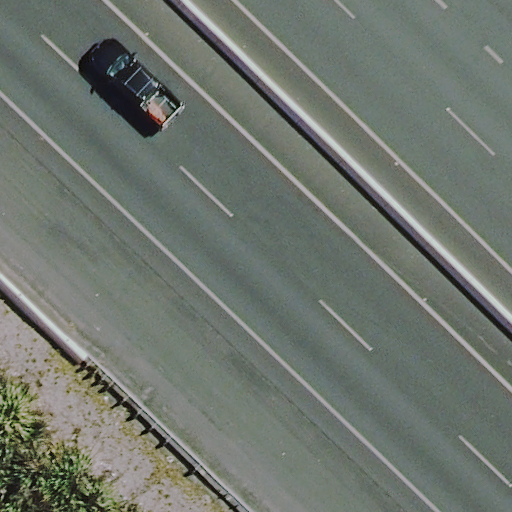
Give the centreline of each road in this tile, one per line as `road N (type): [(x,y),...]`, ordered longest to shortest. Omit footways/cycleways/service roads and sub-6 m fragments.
road 1 (motorway): [(511,499),(0,2)]
road 2 (motorway): [(336,0),(511,173)]
